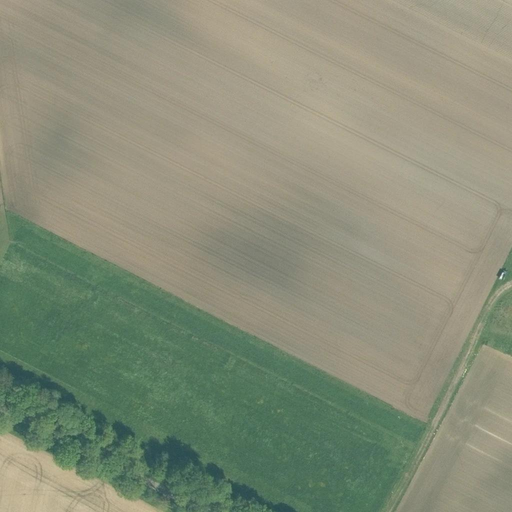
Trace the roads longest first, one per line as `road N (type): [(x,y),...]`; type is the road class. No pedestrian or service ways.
road 1 (track): [(389,511),(490,304),(511,287)]
road 2 (unclassified): [(206,511),(0,407)]
